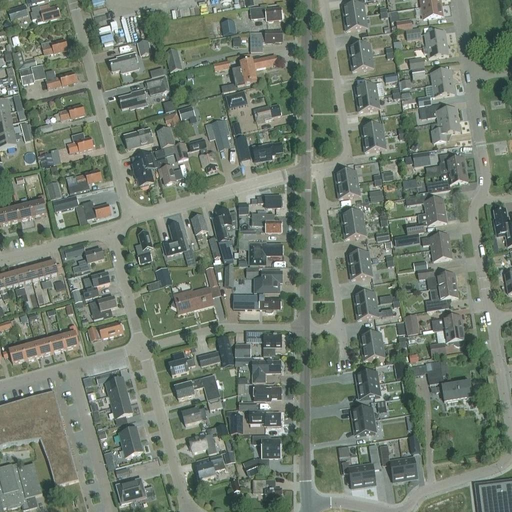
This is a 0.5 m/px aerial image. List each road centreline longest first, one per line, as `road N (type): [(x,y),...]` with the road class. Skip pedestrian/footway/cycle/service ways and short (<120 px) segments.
road 1 (residential): [(471,79),(485,185),(473,215),(490,320)]
road 2 (residential): [(133,216),(74,0)]
road 3 (residential): [(317,168),(346,154),(324,0)]
road 4 (residential): [(133,216),(305,170)]
road 5 (tertiary): [(307,502),(305,328)]
road 6 (residential): [(187,511),(142,347)]
road 7 (tertiary): [(305,170),(306,0)]
road 8 (residential): [(142,347),(225,328),(305,328)]
road 9 (residential): [(341,326),(317,168)]
road 10 (tertiary): [(305,328),(305,170)]
road 11 (residential): [(0,387),(142,347)]
road 12 (residential): [(511,447),(502,464),(424,490),(401,511)]
road 13 (residential): [(490,320),(511,439)]
